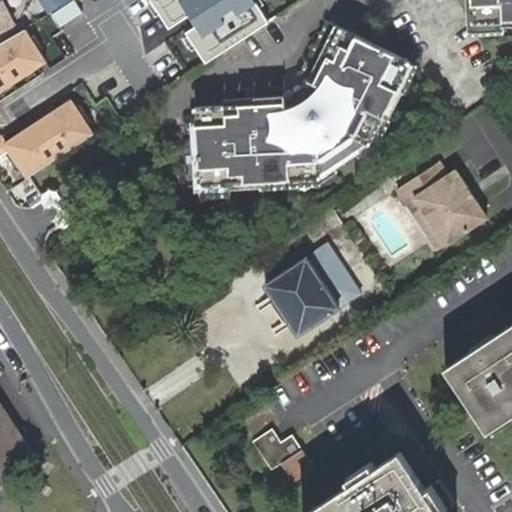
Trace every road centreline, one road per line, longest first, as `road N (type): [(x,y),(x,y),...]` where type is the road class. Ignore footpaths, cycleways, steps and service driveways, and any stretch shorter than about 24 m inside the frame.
road 1 (secondary): [(202,511),(0,217)]
road 2 (secondary): [(0,308),(124,511)]
